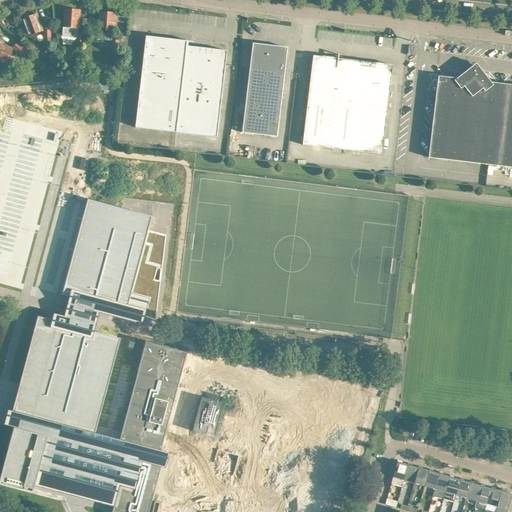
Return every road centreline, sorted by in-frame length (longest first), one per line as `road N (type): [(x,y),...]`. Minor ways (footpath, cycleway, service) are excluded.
road 1 (unclassified): [(185,0),(511,40)]
road 2 (unclassified): [(373,511),(391,450),(403,446),(511,476)]
road 3 (secondary): [(381,0),(511,14)]
